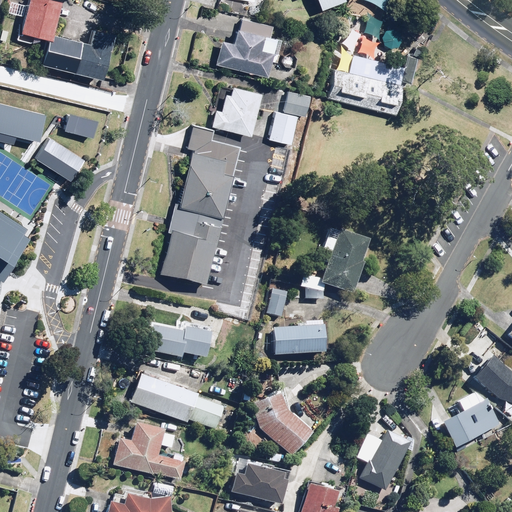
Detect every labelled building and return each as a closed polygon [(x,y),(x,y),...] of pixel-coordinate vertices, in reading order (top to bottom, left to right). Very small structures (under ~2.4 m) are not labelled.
[(61,0),(28,0),(21,29),(48,36),(41,62),(103,77),(115,30),(96,26),(93,40),(54,31),(61,0)] [(319,0),(323,9),(342,0),(319,0)] [(275,24),(242,16),(236,40),(221,37),(214,62),(267,75),(271,60),(277,61),(279,53),(273,51),(277,36),(272,35),(275,24)] [(334,69),(327,100),(396,116),(404,82),(412,83),(418,57),(407,55),(405,67),(353,55),(349,72),(334,69)] [(251,133),(261,90),(221,81),(212,124),(251,133)] [(287,89),(283,111),(306,115),(310,93),(287,89)] [(0,137),(18,142),(28,97),(10,93),(0,135),(0,137)] [(297,115),(273,110),(267,137),(292,142),(297,115)] [(98,118),(76,112),(73,124),(95,130),(98,118)] [(192,155),(190,155),(177,206),(173,205),(166,235),(169,235),(159,278),(203,289),(237,150),(209,143),(211,133),(191,128),(185,151),(192,153),(192,155)] [(88,165),(45,138),(29,164),(71,191),(88,165)] [(0,267),(29,222),(0,203),(0,267)] [(323,248),(332,252),(323,277),(300,277),(301,286),(304,286),(305,298),(321,298),(321,290),(326,290),(326,283),(353,292),(371,240),(331,226),(323,248)] [(281,316),(288,290),(271,287),(265,312),(281,316)] [(180,329),(153,323),(147,349),(182,357),(184,351),(206,356),(213,328),(182,321),(180,329)] [(326,324),(273,326),(274,353),(327,351),(326,324)] [(493,353),(473,377),(502,401),(511,404),(511,368),(493,353)] [(224,407),(197,397),(198,394),(167,383),(169,378),(143,368),(131,401),(188,422),(188,420),(215,430),(224,407)] [(280,391),(251,403),(261,429),(291,457),(313,433),(287,408),(280,391)] [(501,425),(487,399),(443,422),(457,447),(501,425)] [(118,437),(112,464),(181,479),(185,461),(157,455),(159,446),(171,448),(174,435),(164,433),(165,429),(135,423),(132,440),(118,437)] [(360,478),(385,490),(410,441),(386,429),(381,440),(367,433),(355,457),(367,464),(360,478)] [(234,471),(229,492),(283,505),(289,480),(285,479),(286,472),(248,463),(245,474),(234,471)] [(339,489),(308,480),(299,511),(339,511),(341,508),(334,506),(339,489)] [(113,491),(107,511),(171,511),(170,496),(150,498),(127,492),(127,495),(113,491)]
